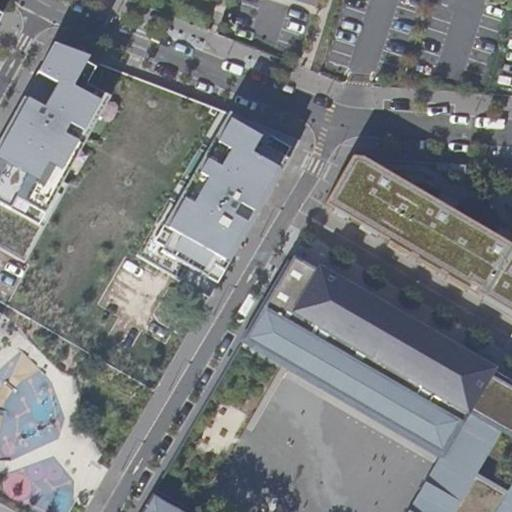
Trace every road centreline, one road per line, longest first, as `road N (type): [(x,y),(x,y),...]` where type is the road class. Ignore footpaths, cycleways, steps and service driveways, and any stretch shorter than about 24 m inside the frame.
road 1 (residential): [(111,511),(286,211)]
road 2 (residential): [(41,3),(341,120)]
road 3 (residential): [(511,345),(286,211)]
road 4 (residential): [(341,120),(511,135)]
